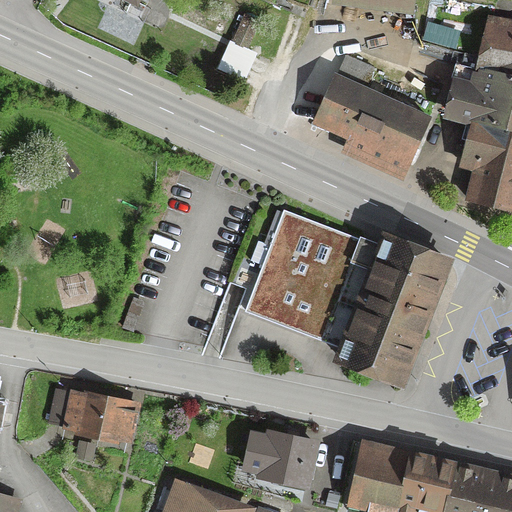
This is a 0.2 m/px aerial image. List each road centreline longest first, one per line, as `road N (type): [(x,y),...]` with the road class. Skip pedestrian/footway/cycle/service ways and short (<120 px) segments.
road 1 (secondary): [(511,268),(23,47)]
road 2 (residential): [(0,341),(511,443)]
